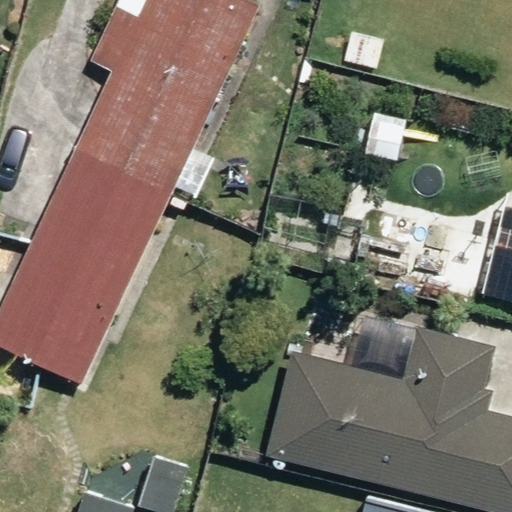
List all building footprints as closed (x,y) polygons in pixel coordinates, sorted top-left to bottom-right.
[(106,63),(69,143),(165,188),(249,0),(111,0),(87,53),(106,63)] [(346,67),(379,73),(386,44),(353,36),(346,67)] [(409,115),(372,108),(363,157),(400,164),(409,115)] [(165,188),(69,143),(0,293),(0,342),(77,377),(165,188)] [(355,262),(408,275),(414,250),(361,236),(355,262)] [(436,240),(440,278),(477,276),(473,238),(436,240)] [(260,450),(511,511),(511,412),(478,403),(483,381),(476,380),(486,338),(409,319),(397,371),(287,344),(260,450)] [(123,428),(132,445),(149,436),(141,419),(123,428)] [(214,451),(243,456),(248,433),(219,427),(214,451)] [(129,501),(174,511),(182,511),(196,462),(143,448),(129,501)] [(67,511),(121,511),(125,501),(76,485),(67,511)] [(454,511),(455,511),(357,489),(351,511),(454,511)]
